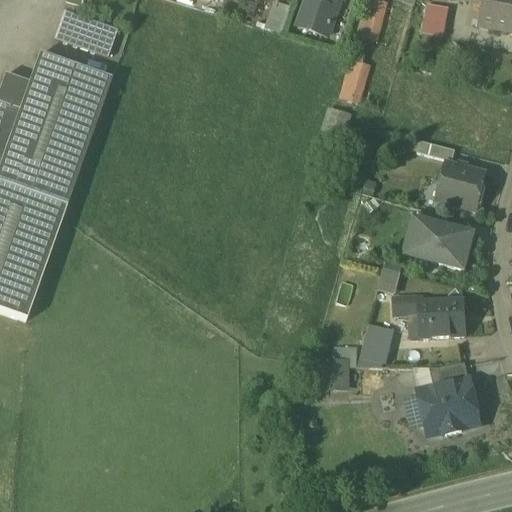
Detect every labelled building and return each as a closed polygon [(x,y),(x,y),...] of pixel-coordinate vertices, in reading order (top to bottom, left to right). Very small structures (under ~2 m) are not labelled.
[(302,0),(292,29),(330,43),(345,0),(302,0)] [(368,0),(340,102),(358,107),(369,68),(363,66),(369,43),(376,44),(386,6),(368,0)] [(511,0),(484,0),(483,7),(479,29),(511,35),(511,0)] [(56,44),(109,61),(118,34),(65,17),(56,44)] [(445,27),(424,23),(422,35),(442,39),(445,27)] [(0,314),(27,324),(65,215),(111,83),(39,58),(28,87),(5,78),(0,91),(0,314)] [(455,153),(420,144),(417,156),(452,165),(455,153)] [(484,177),(448,168),(438,204),(474,214),(475,210),(481,208),(483,202),(479,197),(484,177)] [(446,219),(423,213),(420,224),(443,230),(446,219)] [(420,224),(415,223),(405,258),(464,273),(473,238),(443,230),(420,224)] [(379,292),(395,296),(400,276),(384,272),(379,292)] [(419,301),(394,303),(395,318),(419,317),(419,305),(419,301)] [(419,305),(419,317),(421,341),(465,339),(463,303),(419,305)] [(386,366),(394,332),(369,326),(361,359),(386,366)] [(465,367),(439,372),(429,372),(434,392),(469,384),(465,367)] [(348,389),(348,371),(324,372),(324,390),(348,389)] [(434,392),(418,395),(426,431),(443,427),(445,439),(462,435),(462,432),(480,428),(470,384),(469,384),(434,392)]
